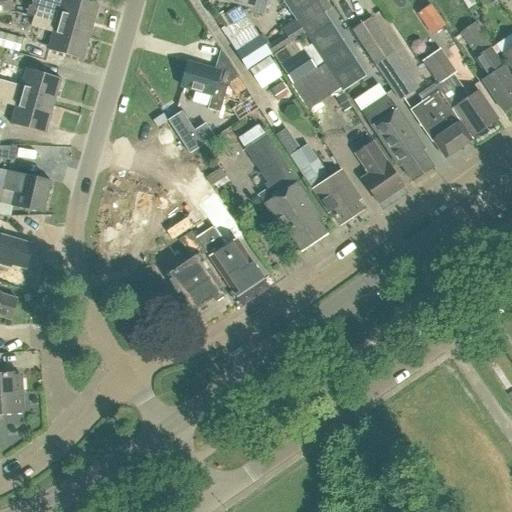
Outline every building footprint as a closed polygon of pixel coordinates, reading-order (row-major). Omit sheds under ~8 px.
[(0,0),(0,11),(13,9),(11,0),(0,0)] [(36,8),(34,16),(90,32),(98,5),(81,0),(32,0),(31,6),(36,8)] [(263,16),(268,0),(267,0),(223,0),(249,7),(248,11),(263,16)] [(281,0),(342,91),(365,76),(314,0),(281,0)] [(430,6),(419,14),(433,35),(444,27),(430,6)] [(82,60),(90,32),(34,16),(31,26),(52,33),(47,50),(82,60)] [(351,30),(375,66),(391,55),(394,53),(369,17),(351,30)] [(247,69),(303,33),(294,19),(280,28),(285,34),(269,44),(262,33),(235,50),(247,69)] [(503,112),(511,106),(511,80),(474,24),(460,33),(477,57),(474,59),(487,77),(481,81),(503,112)] [(0,45),(19,51),(23,38),(0,31),(0,45)] [(291,56),(285,47),(273,54),(294,85),(318,70),(304,48),(291,56)] [(511,49),(503,56),(511,69),(511,49)] [(467,99),(451,76),(455,73),(439,50),(422,61),(438,84),(435,86),(451,110),(453,109),(471,136),(497,119),(478,92),(467,99)] [(399,101),(415,90),(391,55),(375,66),(399,101)] [(260,89),(281,75),(269,57),(248,70),(260,89)] [(219,114),(222,105),(227,87),(216,84),(219,72),(188,63),(181,87),(211,96),(207,110),(219,114)] [(293,86),(308,110),(339,90),(323,66),(318,70),(294,85),(293,86)] [(0,91),(52,106),(60,79),(26,69),(21,86),(0,80),(0,91)] [(240,104),(251,97),(238,77),(228,83),(240,104)] [(434,85),(419,95),(423,102),(438,92),(434,85)] [(45,134),(52,106),(0,91),(0,102),(15,107),(10,124),(45,134)] [(395,109),(385,95),(360,111),(398,167),(400,165),(412,182),(433,167),(421,151),(424,149),(396,108),(395,109)] [(471,141),(446,103),(431,113),(423,102),(410,111),(432,142),(433,141),(445,159),(471,141)] [(182,110),(168,120),(189,153),(204,144),(214,137),(205,124),(195,130),(182,110)] [(0,129),(0,156),(21,157),(21,145),(3,145),(3,130),(0,129)] [(300,148),(288,130),(277,136),(295,164),(312,190),(327,214),(330,212),(339,226),(363,210),(354,197),(357,195),(341,171),(330,178),(307,143),(300,148)] [(327,234),(317,220),(320,218),(264,136),(245,150),(267,183),(276,196),(264,204),(284,234),(287,232),(300,252),(327,234)] [(378,204),(403,187),(386,162),(372,142),(355,154),(368,173),(361,178),(378,204)] [(43,210),(50,180),(7,170),(2,189),(14,192),(11,206),(30,210),(31,207),(43,210)] [(236,296),(262,278),(236,240),(242,235),(202,175),(185,185),(213,226),(196,237),(236,296)] [(266,189),(258,195),(264,204),(276,196),(267,183),(264,186),(266,189)] [(139,191),(134,231),(153,233),(158,193),(139,191)] [(182,265),(210,307),(226,296),(199,255),(204,252),(191,233),(179,241),(192,259),(182,265)] [(0,264),(11,267),(12,263),(26,267),(32,246),(2,237),(0,243),(0,264)] [(208,308),(210,307),(182,265),(165,277),(193,318),(208,308)] [(0,316),(10,319),(15,299),(0,294),(0,316)] [(0,394),(22,393),(21,376),(19,376),(18,373),(0,373),(0,394)] [(22,393),(0,394),(0,415),(21,415),(21,411),(24,411),(22,393)]
